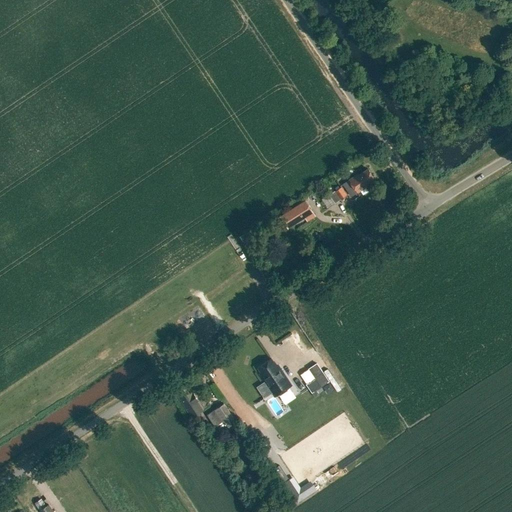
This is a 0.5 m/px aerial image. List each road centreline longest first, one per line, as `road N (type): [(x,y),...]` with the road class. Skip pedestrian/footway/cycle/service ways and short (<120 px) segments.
road 1 (unclassified): [(0,485),(427,207)]
road 2 (unclassified): [(427,207),(287,0)]
